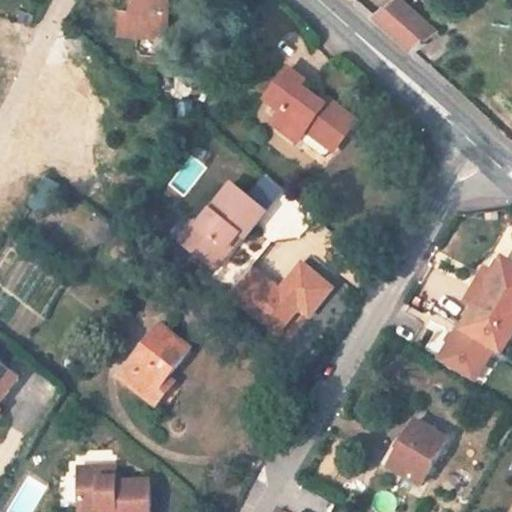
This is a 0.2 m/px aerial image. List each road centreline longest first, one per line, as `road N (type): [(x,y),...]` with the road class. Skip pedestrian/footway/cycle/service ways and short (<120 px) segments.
road 1 (unclassified): [(263,511),(459,182),(487,152)]
road 2 (tertiary): [(334,0),(487,152)]
